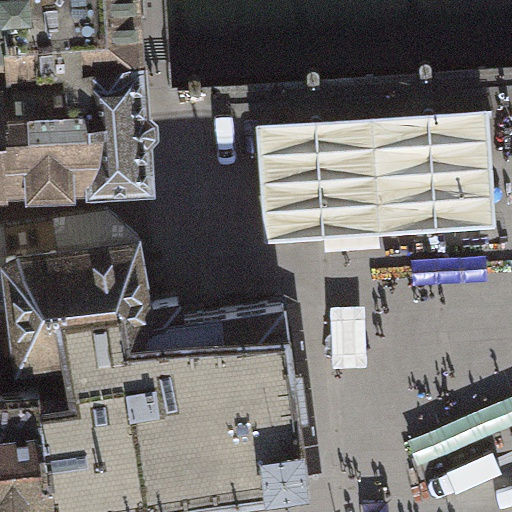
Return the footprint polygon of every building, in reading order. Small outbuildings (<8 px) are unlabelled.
[(0,0),(0,69),(11,69),(2,0),(0,0)] [(2,0),(11,69),(139,53),(136,0),(2,0)] [(139,53),(11,69),(0,69),(0,106),(2,125),(0,124),(0,154),(3,182),(148,178),(139,53)] [(50,470),(54,511),(73,511),(116,505),(159,498),(197,494),(306,476),(283,296),(181,312),(178,297),(172,298),(149,302),(139,235),(107,206),(62,212),(4,221),(17,348),(18,355),(69,350),(76,391),(41,396),(40,392),(36,392),(42,434),(44,434),(50,470)] [(17,348),(4,221),(0,221),(0,346),(3,347),(17,348)] [(0,511),(54,511),(50,470),(44,434),(42,434),(36,392),(40,392),(39,384),(0,387),(0,511)]
